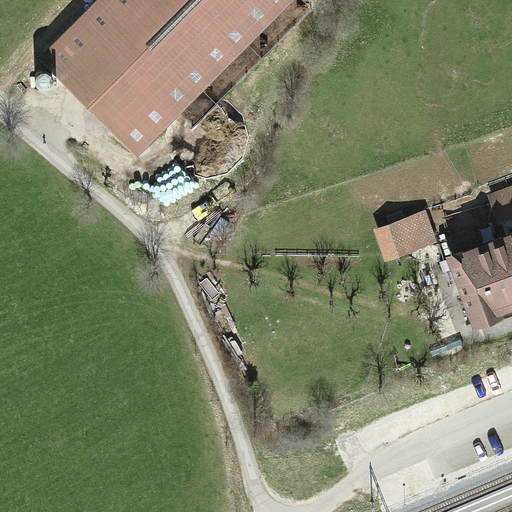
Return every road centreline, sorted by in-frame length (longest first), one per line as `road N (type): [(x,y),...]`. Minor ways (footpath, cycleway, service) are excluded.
road 1 (residential): [(163,252),(185,290),(255,488),(274,511)]
road 2 (residential): [(511,396),(370,470),(311,511)]
road 3 (unclassified): [(0,112),(163,252)]
